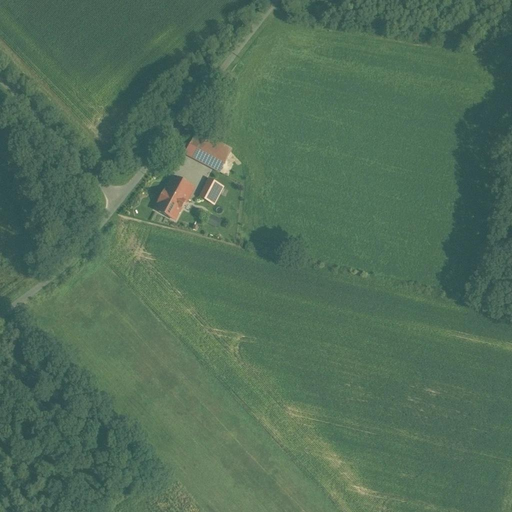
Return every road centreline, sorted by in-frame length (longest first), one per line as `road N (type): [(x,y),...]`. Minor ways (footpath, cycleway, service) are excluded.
road 1 (residential): [(118,202),(278,0)]
road 2 (unclassified): [(0,79),(118,202)]
road 3 (unclassified): [(0,317),(80,251),(118,202)]
